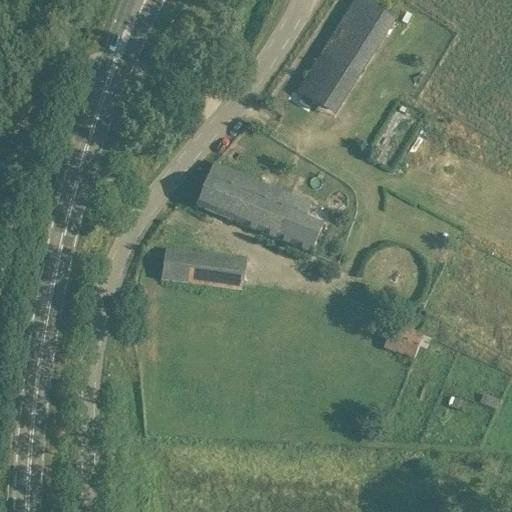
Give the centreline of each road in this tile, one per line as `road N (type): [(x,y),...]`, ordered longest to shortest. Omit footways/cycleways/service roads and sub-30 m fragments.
road 1 (unclassified): [(88,511),(96,337),(116,268),(151,206),(231,115),(304,0)]
road 2 (primary): [(27,511),(49,293),(80,161),(140,0)]
road 3 (track): [(231,115),(115,59),(70,63),(31,97),(0,167)]
